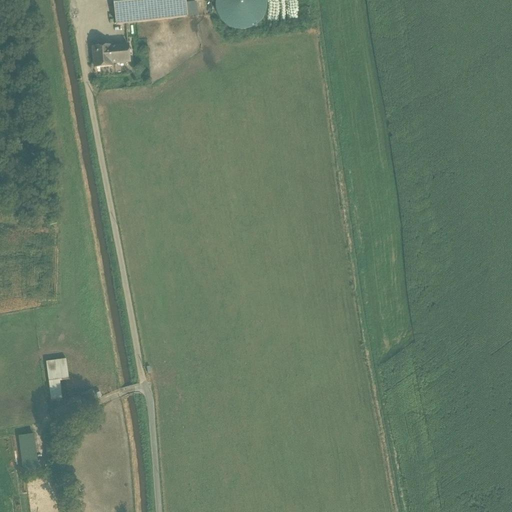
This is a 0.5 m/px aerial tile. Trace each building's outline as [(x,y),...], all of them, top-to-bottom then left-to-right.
[(184,0),(113,0),(116,26),(125,25),(187,18),(185,5),(184,0)] [(216,0),(215,7),(218,17),(224,25),(232,30),(242,31),(252,29),(260,23),(265,14),(266,5),(265,0),(216,0)] [(196,4),(185,5),(187,18),(197,16),(196,4)] [(110,47),(93,49),(95,69),(112,67),(111,64),(110,48),(110,47)] [(128,47),(110,48),(111,64),(129,63),(128,47)] [(66,360),(46,363),(51,402),(62,400),(59,382),(69,381),(66,360)]
